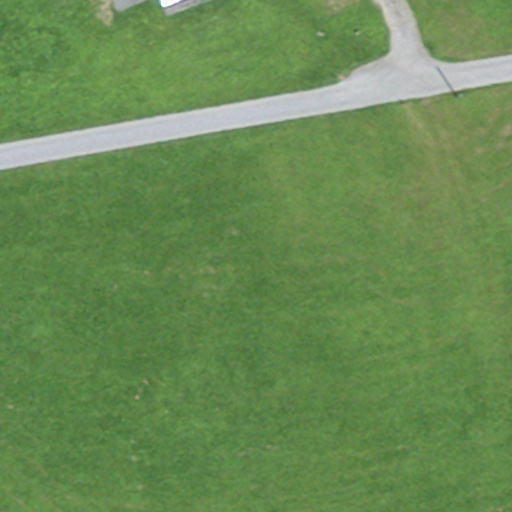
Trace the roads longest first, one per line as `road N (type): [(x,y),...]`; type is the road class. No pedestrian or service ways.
road 1 (unclassified): [(0,157),(511,69)]
road 2 (track): [(511,303),(436,82)]
